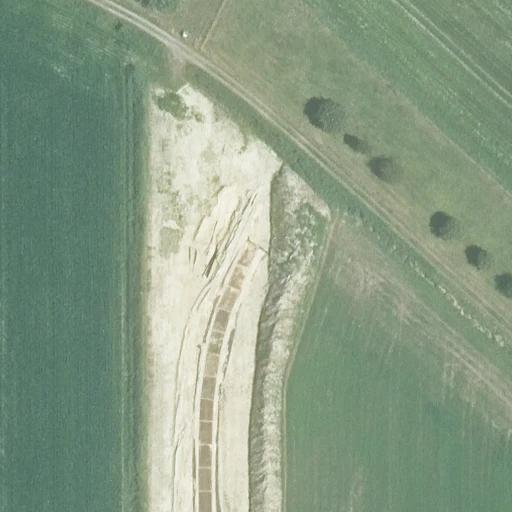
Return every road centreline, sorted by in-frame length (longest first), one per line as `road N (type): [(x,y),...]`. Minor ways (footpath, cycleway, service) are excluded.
road 1 (track): [(240,104),(511,349)]
road 2 (track): [(240,104),(132,17),(87,0)]
